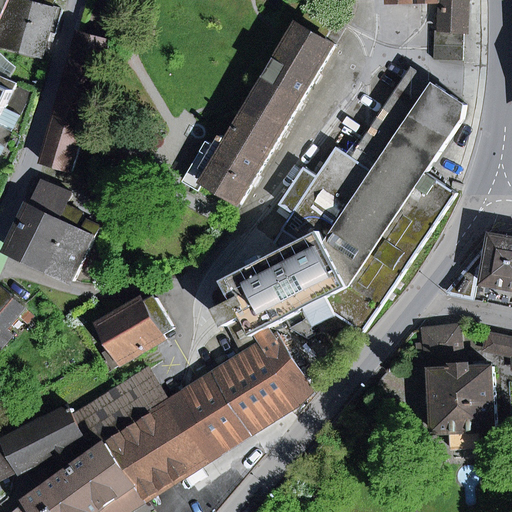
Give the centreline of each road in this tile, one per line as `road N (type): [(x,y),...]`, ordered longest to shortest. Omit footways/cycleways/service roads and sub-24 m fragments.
road 1 (residential): [(240,511),(417,298)]
road 2 (residential): [(79,0),(0,236)]
road 3 (unclassified): [(485,188),(508,83),(509,0)]
road 4 (residential): [(417,298),(485,188)]
